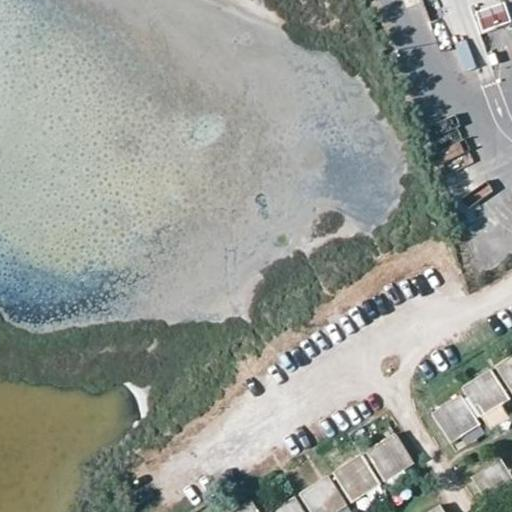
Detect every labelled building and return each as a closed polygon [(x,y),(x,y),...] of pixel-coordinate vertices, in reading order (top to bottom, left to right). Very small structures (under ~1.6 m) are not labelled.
[(511,0),(436,0),(452,44),(466,39),(482,83),(496,78),(480,34),(511,22),(511,0)] [(437,125),(439,136),(462,132),(460,121),(437,125)] [(449,156),(477,143),(471,131),(443,144),(449,156)] [(474,258),(511,244),(511,211),(463,228),(474,258)] [(511,355),(495,367),(511,393),(511,355)] [(489,370),(461,387),(479,415),(507,398),(489,370)] [(477,425),(459,397),(432,414),(449,443),(477,425)] [(383,481),(411,463),(394,435),(365,452),(383,481)] [(333,473),(351,502),(378,485),(359,456),(333,473)] [(511,480),(499,460),(471,477),(488,505),(511,489),(511,480)] [(334,511),(344,506),(326,478),(299,494),(310,511),(334,511)] [(302,511),(294,498),(271,511),(302,511)] [(255,511),(249,502),(232,511),(255,511)]
